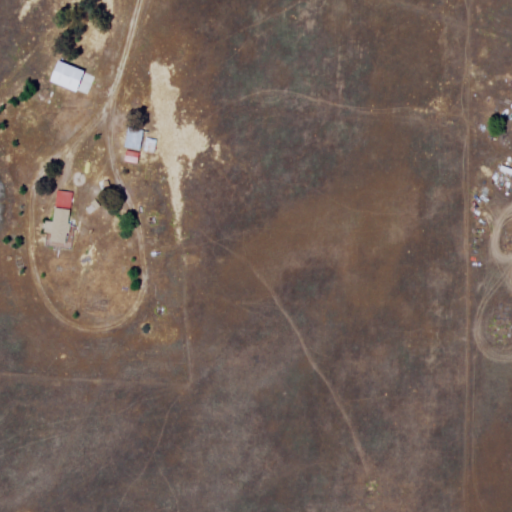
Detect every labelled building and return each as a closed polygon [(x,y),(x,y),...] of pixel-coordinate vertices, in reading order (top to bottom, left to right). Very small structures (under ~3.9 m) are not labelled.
[(51,79),(59,58),(85,68),(77,89),(51,79)] [(127,146),(131,128),(145,131),(141,149),(127,146)] [(133,149),(133,130),(124,130),(124,149),(133,149)] [(145,150),(147,137),(157,139),(155,152),(145,150)] [(126,161),(128,150),(141,153),(139,163),(126,161)] [(56,205),(58,190),(74,192),(72,207),(56,205)] [(54,210),(51,245),(69,246),(71,211),(54,210)]
